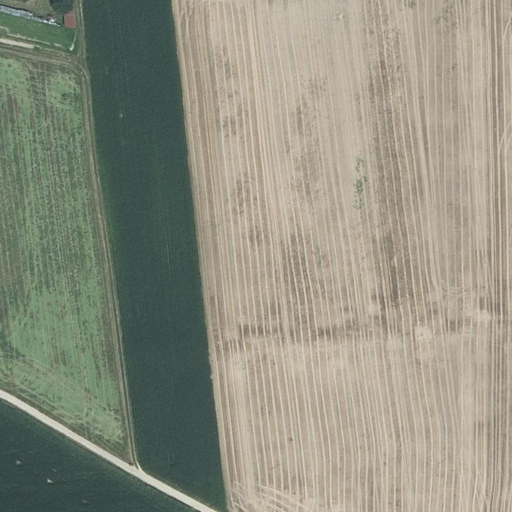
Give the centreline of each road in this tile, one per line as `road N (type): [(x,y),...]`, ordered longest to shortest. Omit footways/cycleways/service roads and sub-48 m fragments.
road 1 (track): [(140,478),(85,82),(73,63),(0,46)]
road 2 (track): [(205,511),(0,395)]
